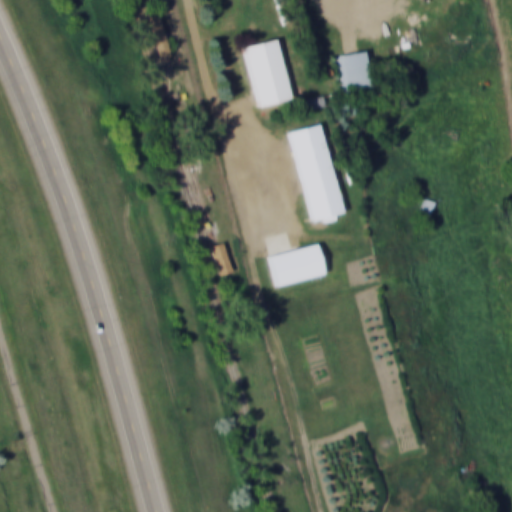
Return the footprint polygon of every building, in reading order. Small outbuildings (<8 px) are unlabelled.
[(157,56),(167,54),(158,9),(148,11),(157,56)] [(258,106),(241,46),(273,37),(290,97),(258,106)] [(344,89),(372,85),(367,49),(340,53),(344,89)] [(310,218),(287,130),(318,122),(341,210),(310,218)] [(433,201),(425,197),(420,209),(428,213),(433,201)] [(231,269),(220,240),(208,244),(219,273),(231,269)] [(267,254),(313,242),(321,273),(276,285),(267,254)]
